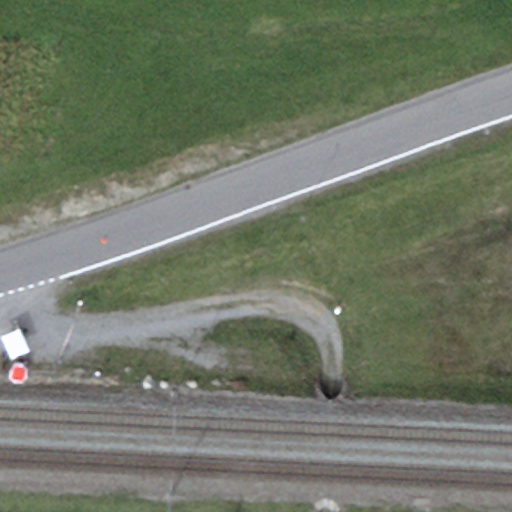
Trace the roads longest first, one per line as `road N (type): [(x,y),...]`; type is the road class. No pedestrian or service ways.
road 1 (secondary): [(511,92),(0,273)]
road 2 (track): [(324,511),(330,352),(298,310),(252,305),(60,330),(18,326),(0,312)]
